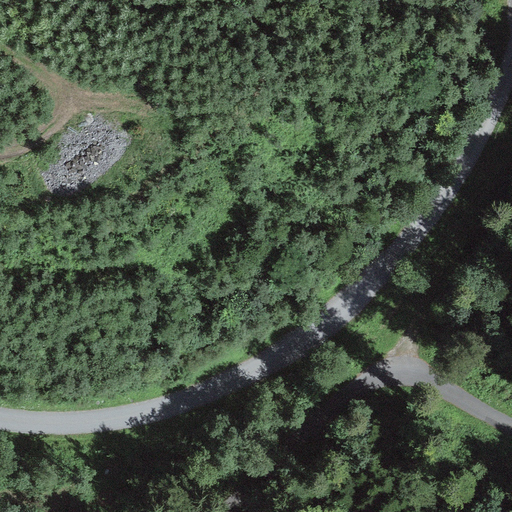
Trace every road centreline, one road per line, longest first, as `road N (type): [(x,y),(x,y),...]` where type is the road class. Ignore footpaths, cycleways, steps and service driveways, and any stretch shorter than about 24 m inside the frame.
road 1 (unknown): [(0,405),(92,409),(177,394),(280,347),(345,300),(383,266),(478,149),(508,42),(503,0)]
road 2 (unclassified): [(226,511),(326,412),(377,378),(429,379),(511,427)]
